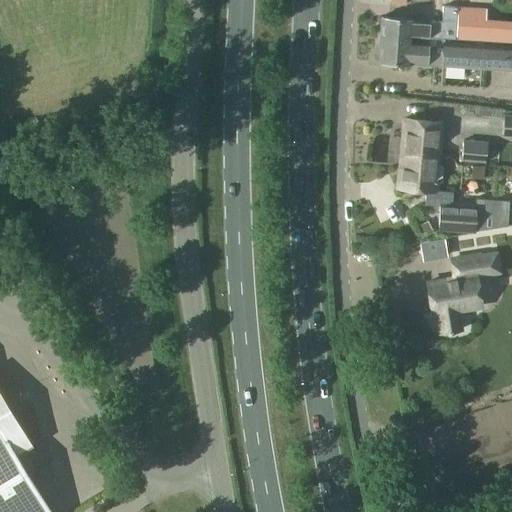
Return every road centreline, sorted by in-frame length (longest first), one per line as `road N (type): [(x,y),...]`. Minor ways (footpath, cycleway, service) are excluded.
road 1 (residential): [(384,511),(362,437),(343,277),(349,0)]
road 2 (primary): [(242,0),(231,272),(265,511)]
road 3 (primary): [(340,511),(313,348),(321,0)]
road 4 (unclassified): [(217,474),(182,195),(193,0)]
road 5 (unclassified): [(217,474),(156,481),(138,467),(0,251)]
